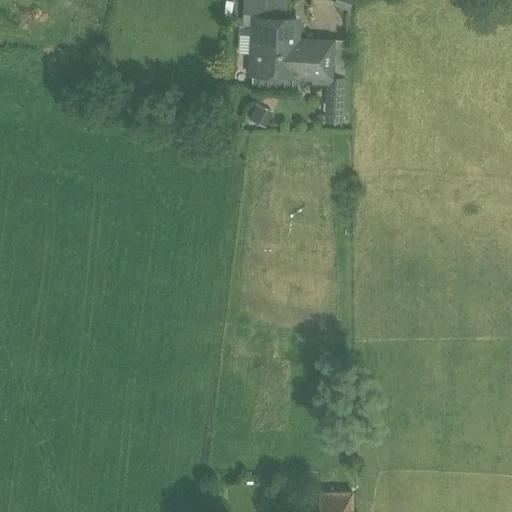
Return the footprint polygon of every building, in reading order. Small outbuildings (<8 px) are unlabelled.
[(285,0),(245,0),(245,21),(254,21),(255,16),(284,17),(285,0)] [(284,17),(255,16),(254,21),(252,72),(330,76),(331,62),(332,41),(297,39),(298,18),(284,17)] [(240,49),(249,49),(250,24),(241,24),(240,49)] [(345,63),(346,40),(332,39),(332,41),(331,62),(345,63)] [(344,81),(329,80),(326,122),(341,123),(344,81)] [(271,112),(255,104),(248,119),(264,127),(271,112)] [(352,511),(352,491),(320,491),(319,511),(352,511)]
